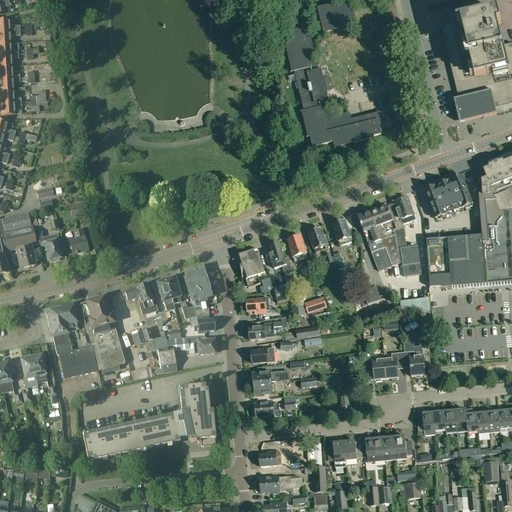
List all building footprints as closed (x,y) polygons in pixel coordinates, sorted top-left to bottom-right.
[(302,15),(298,16),(297,16),(296,16),(297,17),(299,23),(292,25),(293,32),(282,34),(282,36),(285,35),(294,72),(291,73),(291,74),(296,73),(305,112),(300,113),(301,114),(304,113),(310,137),(307,138),(307,139),(310,138),(312,149),(333,144),(334,150),(335,150),(335,147),(372,138),(373,141),(374,140),(373,137),(380,136),(378,128),(382,127),(380,120),(379,115),(330,127),(324,102),(326,101),(326,100),(325,101),(324,96),(325,95),(324,95),(322,90),(323,90),(326,91),(327,90),(325,82),(324,82),(322,84),(321,84),(320,79),(321,79),(321,78),(319,78),(318,74),(319,73),(317,73),(306,29),(322,25),(324,34),(325,34),(325,32),(332,30),(332,31),(333,31),(333,30),(340,28),(340,30),(341,29),(341,28),(348,26),(348,27),(349,27),(349,26),(355,25),(350,4),(344,5),(343,4),(343,5),(336,7),(335,6),(327,8),(327,9),(320,11),(319,9),(318,10),(319,12),(313,14),(315,20),(304,23),(302,15),(303,14),(302,14),(302,15)] [(459,124),(484,118),(494,115),(497,115),(495,109),(511,104),(511,44),(503,46),(498,26),(501,25),(498,12),(460,22),(441,27),(458,99),(454,100),(459,124)] [(0,21),(0,33),(11,33),(10,21),(0,21)] [(0,33),(0,45),(11,45),(11,33),(0,33)] [(11,45),(0,45),(0,57),(18,56),(18,52),(12,52),(11,45)] [(18,56),(0,57),(0,68),(13,68),(12,60),(18,60),(18,56)] [(13,68),(0,68),(0,80),(20,80),(19,76),(13,76),(13,68)] [(20,80),(0,80),(0,92),(14,92),(14,84),(20,84),(20,80)] [(14,92),(0,92),(0,100),(0,105),(21,103),(21,100),(15,100),(14,92)] [(36,102),(30,103),(30,113),(39,113),(39,108),(36,108),(36,102)] [(22,116),(21,107),(21,103),(0,105),(1,117),(16,116),(22,116)] [(0,133),(5,135),(6,131),(8,124),(0,121),(0,133)] [(495,164),(511,157),(511,153),(489,162),(488,163),(487,164),(487,165),(488,167),(495,164)] [(448,239),(427,241),(430,280),(430,289),(452,287),(486,284),(504,283),(511,282),(511,157),(495,164),(482,169),(484,174),(482,175),(481,175),(481,182),(482,190),(480,190),(478,191),(480,216),(480,220),(482,237),(448,239)] [(430,190),(425,192),(436,220),(446,216),(446,215),(462,209),(463,209),(473,206),(465,184),(464,181),(462,177),(457,179),(452,181),(452,180),(450,181),(448,181),(448,183),(439,186),(438,185),(436,186),(434,187),(435,188),(430,190)] [(52,189),(36,192),(38,200),(53,196),(52,189)] [(386,207),(395,232),(404,229),(403,226),(416,221),(414,216),(408,199),(394,204),(387,207),(386,207)] [(51,202),(39,204),(41,211),(53,209),(51,202)] [(72,221),(78,219),(87,217),(84,204),(68,208),(72,221)] [(394,233),(395,232),(386,207),(370,213),(390,268),(392,267),(402,264),(401,251),(397,251),(395,236),(394,233)] [(390,268),(370,213),(358,218),(379,273),(390,268)] [(5,220),(13,253),(16,252),(20,271),(35,267),(31,249),(37,247),(32,228),(31,228),(28,216),(5,220)] [(4,255),(13,253),(5,220),(2,221),(0,221),(0,275),(9,274),(4,255)] [(345,222),(332,226),(338,243),(340,248),(351,244),(350,239),(352,238),(349,232),(348,232),(345,222)] [(82,231),(74,233),(76,241),(69,243),(72,256),(81,254),(81,255),(86,254),(85,252),(88,252),(84,239),(82,231)] [(321,231),(309,235),(314,251),(315,255),(328,250),(327,246),(325,239),(323,240),(321,231)] [(57,236),(43,240),(44,245),(42,246),(44,255),(46,255),(48,262),(50,262),(51,264),(59,262),(59,260),(61,259),(59,252),(61,251),(59,241),(58,241),(57,236)] [(288,242),(293,259),(295,263),(306,259),(305,255),(307,254),(304,247),(303,248),(300,238),(288,242)] [(292,271),(290,265),(288,259),(285,260),(279,244),(269,247),(271,255),(269,256),(272,265),(274,271),(283,268),(284,274),(292,271)] [(400,250),(401,251),(402,264),(404,278),(421,276),(417,248),(406,249),(400,250)] [(239,258),(243,267),(239,269),(238,273),(241,281),(245,279),(248,290),(261,286),(257,277),(264,275),(263,271),(261,266),(262,266),(257,251),(248,254),(248,255),(239,258)] [(333,263),(330,255),(324,257),(327,265),(333,263)] [(341,255),(334,258),(339,271),(345,269),(341,255)] [(200,270),(193,272),(202,301),(211,298),(208,290),(209,290),(205,278),(203,272),(200,270)] [(200,302),(202,301),(193,272),(184,275),(186,278),(184,279),(189,295),(191,294),(191,295),(193,303),(194,305),(200,303),(200,302)] [(165,280),(173,306),(180,304),(179,298),(180,298),(174,279),(172,280),(170,279),(165,280)] [(173,306),(165,280),(160,282),(159,284),(157,284),(163,303),(165,308),(173,306)] [(270,280),(261,282),(263,288),(260,289),(262,295),(274,294),(270,280)] [(486,284),(452,287),(452,291),(511,286),(511,282),(504,283),(486,284)] [(297,285),(274,290),(277,305),(300,301),(297,285)] [(142,318),(158,313),(154,301),(153,302),(148,286),(125,293),(128,302),(137,300),(139,306),(142,318)] [(376,288),(363,293),(367,306),(381,302),(376,288)] [(103,371),(125,365),(115,330),(114,330),(113,324),(111,317),(115,316),(110,297),(86,304),(87,307),(91,322),(89,323),(91,331),(103,371)] [(307,316),(326,310),(323,299),(304,306),(303,306),(307,316)] [(268,300),(265,300),(246,302),(247,314),(255,314),(255,316),(263,316),(263,313),(269,312),(269,306),(268,300)] [(303,302),(291,304),(293,318),(305,316),(303,302)] [(181,308),(185,320),(190,320),(197,319),(195,312),(194,308),(187,309),(186,306),(181,308)] [(72,307),(60,310),(65,333),(68,333),(78,331),(72,307)] [(68,333),(65,333),(60,310),(47,313),(56,354),(72,350),(68,333)] [(197,312),(198,318),(208,316),(207,310),(197,312)] [(419,314),(422,334),(430,333),(428,313),(419,314)] [(205,333),(214,332),(213,320),(197,322),(198,328),(194,328),(195,334),(198,333),(199,335),(205,335),(205,333)] [(384,332),(398,331),(398,322),(383,323),(384,332)] [(274,325),(274,328),(249,330),(249,331),(248,333),(248,335),(249,336),(250,343),(265,341),(265,340),(275,339),(274,336),(283,335),(282,325),(274,325)] [(297,333),(298,341),(319,338),(317,330),(297,333)] [(145,343),(153,341),(150,331),(132,336),(135,347),(145,345),(145,343)] [(298,341),(297,333),(285,334),(286,342),(298,341)] [(83,348),(90,347),(87,336),(81,337),(83,348)] [(146,353),(157,352),(169,350),(166,342),(166,339),(155,341),(155,340),(153,341),(145,343),(145,345),(146,353)] [(304,341),(305,348),(321,346),(320,339),(304,341)] [(186,340),(166,342),(169,350),(157,352),(161,372),(176,369),(173,353),(189,351),(187,340),(186,340)] [(193,345),(193,352),(189,352),(190,356),(198,356),(198,357),(215,355),(213,342),(197,343),(197,344),(193,345)] [(296,351),(296,342),(292,342),(292,344),(281,345),(281,352),(296,351)] [(403,344),(404,354),(402,354),(404,367),(410,366),(411,378),(425,377),(424,370),(426,368),(425,364),(423,362),(422,347),(414,348),(413,343),(403,344)] [(72,368),(94,363),(92,348),(59,355),(62,370),(64,378),(74,376),(72,368)] [(259,353),(251,353),(251,359),(250,360),(250,363),(252,364),(252,366),(272,364),(271,350),(267,351),(259,351),(259,353)] [(404,367),(402,354),(391,355),(392,360),(384,361),(386,380),(398,379),(397,367),(404,367)] [(33,357),(33,358),(31,359),(35,377),(39,377),(41,384),(47,382),(45,375),(41,356),(40,357),(39,356),(38,355),(35,356),(33,357)] [(35,377),(31,359),(30,358),(28,357),(24,357),(23,359),(22,361),(21,361),(25,380),(23,380),(26,390),(38,387),(35,377)] [(360,364),(359,357),(350,359),(351,366),(360,364)] [(386,380),(384,361),(372,362),(372,357),(365,358),(366,370),(373,370),(374,382),(386,380)] [(152,359),(149,359),(151,369),(151,370),(158,369),(156,358),(152,359)] [(0,381),(1,385),(5,384),(7,391),(12,390),(11,383),(7,364),(5,365),(3,364),(1,364),(0,364),(0,381)] [(133,382),(154,378),(151,370),(151,369),(131,373),(133,382)] [(254,382),(254,386),(276,384),(275,375),(270,375),(270,374),(253,375),(253,377),(252,377),(252,382),(254,382)] [(317,381),(301,382),(302,391),(318,389),(317,381)] [(276,384),(254,386),(254,389),(253,389),(253,394),(255,394),(255,395),(265,395),(265,397),(270,396),(269,394),(272,394),(272,393),(284,392),(284,383),(276,384)] [(209,411),(209,404),(211,404),(211,399),(208,399),(207,391),(210,390),(210,386),(205,386),(205,385),(182,388),(184,415),(187,415),(190,442),(195,441),(195,444),(200,443),(200,441),(201,441),(201,448),(203,447),(215,446),(215,439),(214,425),(216,424),(216,420),(213,420),(212,411),(209,411)] [(29,393),(22,394),(24,404),(31,402),(29,393)] [(296,411),(295,403),(285,404),(285,412),(296,411)] [(281,411),(279,411),(279,405),(272,405),(256,406),(257,419),(274,417),(273,417),(275,417),(275,418),(281,418),(281,411)] [(466,411),(455,412),(457,429),(457,434),(467,433),(466,416),(466,411)] [(511,429),(509,411),(499,413),(500,430),(511,429)] [(446,430),(457,429),(455,412),(444,413),(446,430)] [(444,413),(433,414),(435,431),(446,430),(444,413)] [(499,413),(488,414),(490,431),(500,430),(499,413)] [(435,436),(435,431),(433,414),(422,415),(423,429),(418,430),(418,433),(424,432),(424,437),(435,436)] [(488,414),(477,415),(479,432),(490,431),(488,414)] [(174,418),(179,443),(190,442),(187,415),(184,415),(174,418)] [(479,432),(477,415),(466,416),(467,433),(479,432)] [(171,447),(171,445),(179,443),(174,418),(117,430),(117,428),(87,434),(88,437),(83,438),(88,463),(89,462),(90,465),(94,464),(93,461),(102,460),(102,462),(107,461),(106,459),(115,457),(115,459),(120,458),(119,456),(128,454),(128,457),(133,456),(132,453),(141,451),(141,454),(146,453),(145,450),(153,448),(154,451),(158,450),(158,447),(166,446),(167,448),(171,447)] [(405,437),(394,438),(396,461),(407,460),(407,457),(413,457),(411,442),(405,443),(405,437)] [(394,438),(383,439),(384,457),(385,457),(385,462),(396,461),(394,438)] [(384,457),(383,439),(366,441),(368,464),(385,462),(385,457),(384,457)] [(355,442),(344,443),(345,461),(346,461),(362,459),(361,447),(355,448),(355,442)] [(333,444),(333,450),(327,450),(328,462),(334,462),(335,469),(346,468),(346,461),(345,461),(344,443),(333,444)] [(501,444),(502,451),(503,454),(508,453),(511,453),(511,445),(511,443),(501,444)] [(268,456),(259,456),(260,469),(277,467),(282,467),(281,453),(275,454),(275,453),(268,454),(268,456)] [(64,454),(50,455),(51,466),(64,466),(64,454)] [(484,464),(485,483),(499,482),(497,463),(484,464)] [(325,469),(314,469),(315,494),(326,494),(325,469)] [(13,478),(23,479),(24,473),(14,471),(13,478)] [(397,475),(398,482),(405,482),(404,474),(397,475)] [(260,480),(261,488),(303,485),(302,479),(300,480),(299,477),(276,479),(276,478),(271,478),(271,479),(260,480)] [(343,484),(335,485),(336,492),(343,492),(343,484)] [(405,486),(406,497),(407,501),(422,500),(420,484),(405,486)] [(303,489),(303,485),(261,488),(261,495),(273,494),(273,495),(278,495),(278,494),(280,494),(280,493),(285,493),(285,494),(293,494),(293,490),(303,489)] [(406,497),(405,486),(392,487),(392,493),(400,492),(401,498),(406,497)] [(377,488),(379,506),(391,505),(390,487),(377,488)] [(379,506),(377,488),(368,489),(370,507),(378,508),(378,506),(379,506)] [(503,489),(504,507),(511,506),(510,497),(509,488),(503,489)] [(345,492),(337,493),(338,511),(346,510),(345,492)] [(453,511),(452,495),(447,495),(448,506),(446,506),(446,504),(440,504),(440,511),(453,511)] [(293,499),(294,506),(307,505),(306,497),(293,499)] [(325,497),(314,497),(315,511),(326,511),(325,497)] [(456,511),(462,511),(461,499),(453,500),(454,511),(456,511)] [(113,511),(96,503),(91,511),(113,511)]
